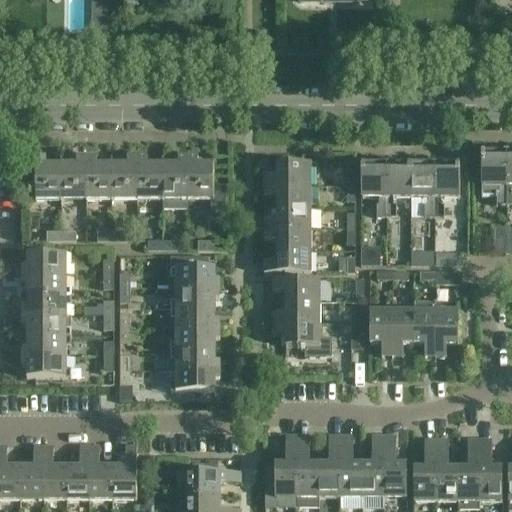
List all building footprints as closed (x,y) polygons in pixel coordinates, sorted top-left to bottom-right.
[(107,26),(91,26),(91,35),(107,35),(107,26)] [(257,34),(257,44),(265,44),(265,34),(257,34)] [(481,189),(481,198),(496,198),(496,209),(507,209),(507,155),(481,155),(481,189)] [(188,213),(188,203),(188,158),(177,159),(177,167),(164,167),(163,203),(163,213),(188,213)] [(226,188),(213,188),(213,167),(197,167),(197,158),(188,158),(188,203),(211,203),(211,214),(227,214),(226,188)] [(62,204),(62,167),(46,167),(46,159),(34,159),(35,204),(62,204)] [(87,204),(87,159),(75,159),(75,167),(62,167),(62,204),(87,204)] [(112,204),(112,167),(97,167),(97,159),(87,159),(87,204),(112,204)] [(138,204),(138,159),(126,159),(126,167),(112,167),(112,204),(138,204)] [(138,159),(138,204),(163,203),(164,167),(147,167),(147,159),(138,159)] [(379,202),(379,209),(376,209),(376,221),(387,221),(388,167),(361,166),(361,202),(379,202)] [(264,190),(312,190),(312,167),(277,167),(277,179),(264,179),(264,190)] [(393,208),(393,202),(411,202),(411,167),(388,167),(387,221),(396,221),(396,208),(393,208)] [(427,202),(427,209),(425,209),(425,221),(435,221),(435,167),(411,167),(411,202),(427,202)] [(441,209),(441,202),(459,202),(459,167),(435,167),(435,221),(444,221),(444,209),(441,209)] [(347,190),(355,190),(355,174),(347,174),(347,190)] [(312,190),(264,190),(264,201),(277,201),(277,211),(312,211),(312,190)] [(347,206),(355,206),(355,190),(347,190),(347,206)] [(264,233),(312,233),(312,211),(277,211),(277,222),(264,222),(264,233)] [(347,233),(355,233),(355,217),(347,217),(347,233)] [(494,231),(494,257),(507,257),(507,231),(494,231)] [(277,254),(312,254),(312,233),(264,233),(264,244),(277,244),(277,254)] [(346,249),(355,249),(355,233),(347,233),(346,249)] [(62,245),(62,235),(46,235),(46,245),(62,245)] [(62,235),(62,245),(76,245),(76,235),(62,235)] [(97,235),(97,245),(112,245),(112,235),(97,235)] [(112,235),(112,245),(126,245),(126,235),(112,235)] [(147,244),(147,245),(147,255),(163,255),(163,244),(147,244)] [(163,244),(163,255),(177,254),(177,244),(163,244)] [(197,244),(197,255),(212,255),(212,244),(197,244)] [(264,277),(312,277),(312,254),(277,254),(277,265),(264,265),(264,277)] [(433,256),(411,256),(411,270),(432,270),(433,256)] [(462,270),(462,257),(436,256),(435,270),(462,270)] [(70,258),(67,258),(32,257),(32,269),(22,269),(22,278),(67,278),(67,267),(71,267),(70,258)] [(380,257),(361,257),(361,269),(380,270),(380,269),(380,257)] [(346,261),(346,277),(355,277),(355,261),(346,261)] [(113,263),(103,263),(102,278),(113,278),(113,263)] [(170,281),(174,281),(174,292),(219,292),(219,282),(208,282),(208,271),(170,271),(170,281)] [(376,275),(376,283),(392,284),(392,275),(376,275)] [(392,275),(392,284),(409,284),(409,275),(392,275)] [(419,275),(419,284),(435,284),(435,289),(437,289),(437,275),(419,275)] [(462,289),(462,275),(437,275),(437,289),(462,289)] [(119,293),(129,293),(129,277),(119,277),(119,293)] [(67,278),(22,278),(22,288),(32,288),(32,298),(70,298),(70,291),(67,291),(67,278)] [(113,278),(102,278),(103,293),(113,293),(113,278)] [(320,283),(273,283),(273,296),(286,296),(286,305),(320,305),(320,283)] [(355,283),(355,299),(363,299),(364,283),(355,283)] [(171,312),(208,312),(208,302),(219,302),(219,292),(174,292),(174,304),(171,304),(171,312)] [(129,293),(119,293),(119,307),(129,307),(129,293)] [(70,298),(32,298),(32,309),(21,309),(21,319),(67,319),(67,308),(70,308),(70,298)] [(414,304),(414,313),(415,313),(415,348),(424,348),(424,359),(436,359),(436,313),(435,313),(435,304),(414,304)] [(103,319),(113,319),(113,305),(103,305),(103,319)] [(273,328),(320,327),(320,305),(286,305),(286,317),(273,317),(273,328)] [(355,327),(364,326),(364,311),(355,311),(355,327)] [(174,333),(219,333),(219,324),(208,324),(208,312),(171,312),(171,321),(174,321),(174,333)] [(369,313),(369,347),(381,347),(381,359),(392,359),(392,313),(369,313)] [(392,313),(392,359),(403,359),(403,348),(415,348),(415,313),(414,313),(392,313)] [(436,313),(436,359),(446,359),(446,348),(458,348),(458,313),(436,313)] [(119,333),(130,333),(130,318),(119,318),(119,333)] [(67,319),(21,319),(21,329),(33,329),(33,339),(70,339),(70,332),(67,332),(67,319)] [(103,334),(114,334),(113,319),(103,319),(103,334)] [(350,354),(364,354),(364,326),(355,327),(350,327),(350,354)] [(320,327),(273,328),(273,339),(286,339),(286,350),(304,350),(304,360),(332,360),(332,341),(320,341),(320,327)] [(130,333),(119,333),(120,348),(130,348),(130,333)] [(171,353),(208,353),(208,343),(219,343),(219,333),(174,333),(174,345),(171,345),(171,353)] [(70,339),(33,339),(33,350),(22,350),(22,360),(67,360),(67,349),(70,349),(70,339)] [(103,360),(113,360),(113,346),(103,346),(103,360)] [(174,374),(219,373),(219,364),(208,364),(208,353),(171,353),(171,363),(174,363),(174,374)] [(119,374),(130,374),(130,359),(119,359),(119,374)] [(67,360),(22,360),(22,370),(32,370),(32,381),(67,381),(70,381),(70,372),(75,372),(75,361),(67,361),(67,360)] [(103,375),(114,375),(113,360),(103,360),(103,375)] [(174,375),(157,375),(157,395),(171,395),(174,395),(208,395),(208,384),(219,384),(219,373),(174,374),(174,375)] [(119,374),(120,389),(130,389),(130,374),(119,374)] [(298,439),(285,439),(285,467),(275,467),(275,469),(265,469),(265,511),(297,511),(297,502),(298,502),(298,439)] [(319,502),(319,468),(310,468),(310,439),(298,439),(298,502),(319,502)] [(384,502),(384,439),(371,439),(371,468),(362,468),(362,511),(383,511),(383,502),(384,502)] [(406,502),(406,468),(395,468),(396,439),(384,439),(384,502),(406,502)] [(340,502),(340,440),(329,440),(329,468),(319,468),(319,502),(340,502)] [(362,511),(362,468),(352,468),(352,440),(340,440),(340,502),(340,511),(362,511)] [(413,472),(413,506),(436,506),(436,443),(424,443),(424,472),(413,472)] [(458,506),(458,472),(448,472),(448,443),(436,443),(436,506),(458,506)] [(480,506),(479,443),(467,443),(467,472),(458,472),(458,506),(480,506)] [(502,506),(502,472),(491,472),(491,443),(479,443),(480,506),(502,506)] [(0,504),(20,504),(20,469),(7,469),(7,450),(0,450),(0,504)] [(43,504),(43,450),(33,450),(33,469),(20,469),(20,504),(43,504)] [(66,504),(66,470),(52,470),(52,450),(43,450),(43,504),(66,504)] [(89,504),(89,450),(80,450),(80,470),(66,470),(66,504),(89,504)] [(112,504),(112,469),(98,469),(98,450),(89,450),(89,504),(112,504)] [(136,504),(136,455),(136,450),(125,450),(125,469),(112,469),(112,504),(136,504)] [(240,475),(185,475),(185,499),(220,499),(220,486),(240,486),(240,475)] [(220,511),(220,499),(185,499),(185,511),(220,511)] [(153,501),(142,501),(142,508),(143,511),(149,511),(153,507),(153,501)]
